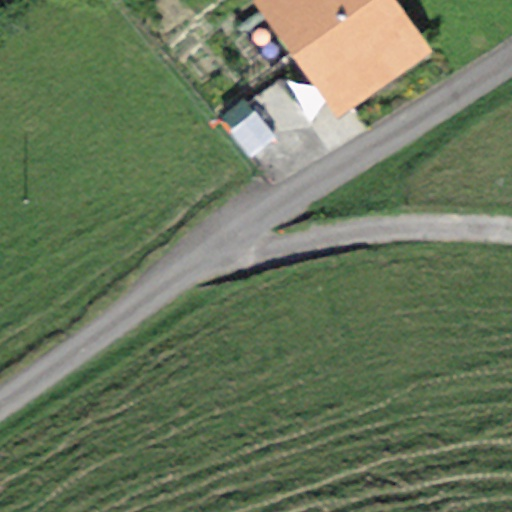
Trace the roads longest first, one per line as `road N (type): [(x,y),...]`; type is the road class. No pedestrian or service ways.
road 1 (track): [(0,409),(318,188),(511,73)]
road 2 (track): [(511,230),(357,235),(211,264)]
